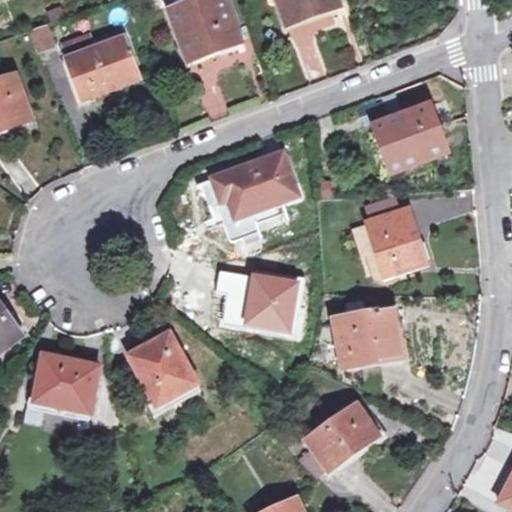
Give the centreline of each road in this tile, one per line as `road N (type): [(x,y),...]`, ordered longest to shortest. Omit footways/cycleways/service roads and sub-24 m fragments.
road 1 (residential): [(425,511),(485,425),(495,350),(504,217),(476,41)]
road 2 (residential): [(476,41),(164,152),(110,199)]
road 3 (residential): [(47,268),(70,296),(88,302),(124,297),(138,285),(151,251),(148,233),(110,199)]
